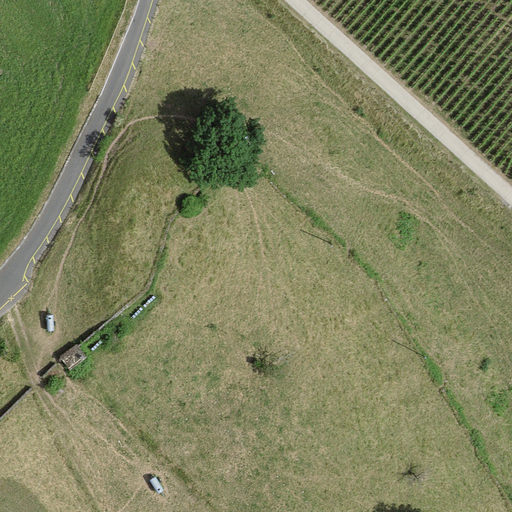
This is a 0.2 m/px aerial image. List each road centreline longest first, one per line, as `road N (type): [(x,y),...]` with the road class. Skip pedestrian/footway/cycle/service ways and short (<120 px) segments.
road 1 (residential): [(147,0),(99,119),(0,289)]
road 2 (unclassified): [(292,0),(511,195)]
